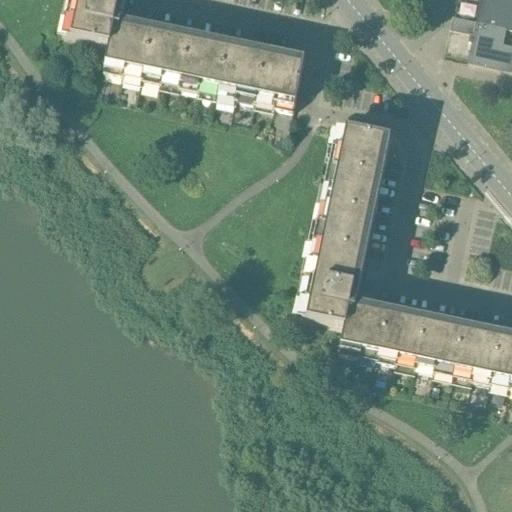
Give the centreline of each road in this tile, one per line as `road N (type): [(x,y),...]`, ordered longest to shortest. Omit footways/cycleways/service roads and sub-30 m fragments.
road 1 (residential): [(511,307),(391,279),(415,155),(398,130),(310,113),(324,41)]
road 2 (residential): [(511,198),(394,57)]
road 3 (residential): [(324,41),(159,0)]
